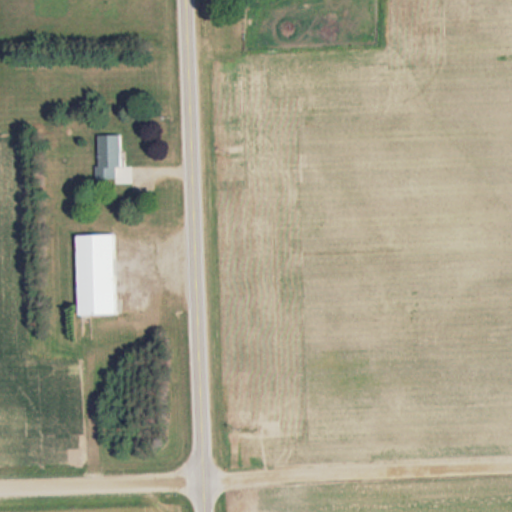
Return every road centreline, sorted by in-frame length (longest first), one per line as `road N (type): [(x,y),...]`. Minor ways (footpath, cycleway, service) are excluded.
road 1 (tertiary): [(200,511),(181,0)]
road 2 (residential): [(0,486),(511,468)]
